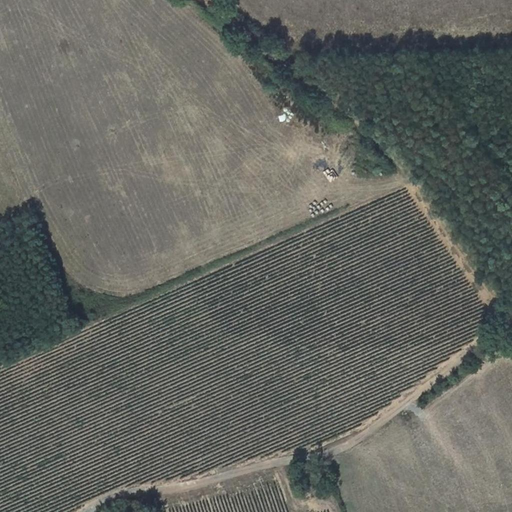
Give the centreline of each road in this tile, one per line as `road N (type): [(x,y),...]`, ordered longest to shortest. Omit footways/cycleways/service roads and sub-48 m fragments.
road 1 (track): [(95,511),(332,453),(511,330)]
road 2 (track): [(511,316),(356,122),(206,0)]
